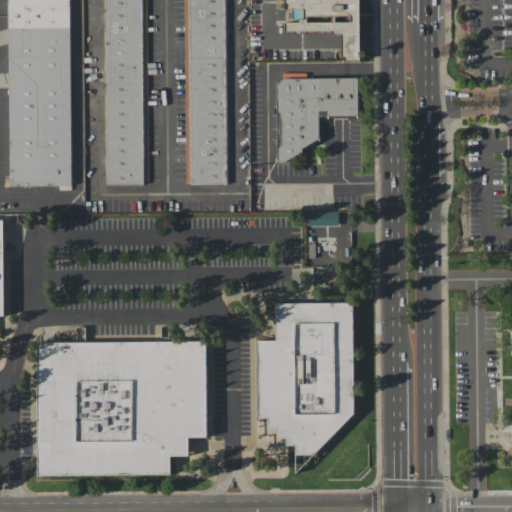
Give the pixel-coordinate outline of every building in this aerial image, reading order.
[(7,0),(68,0),(70,185),(9,186),(7,0)] [(145,0),(147,183),(105,184),(103,0),(145,0)] [(223,0),(226,183),(185,184),(182,0),(223,0)] [(358,0),(358,59),(340,59),(340,31),(283,31),(283,21),(302,21),(302,8),(283,9),(282,0),(358,0)] [(289,81),(283,88),(283,105),(279,105),(279,121),(283,121),(283,148),(285,148),(285,166),(291,166),(327,144),(329,143),(328,119),(335,119),(336,122),(365,121),(367,120),(366,80),(289,81)] [(305,212),(337,211),(337,224),(305,225),(305,212)] [(284,307),(285,344),(266,344),(267,422),(277,422),(277,431),(285,431),(285,440),(295,440),(295,450),(304,450),(304,477),(359,418),(359,306),(284,307)] [(38,481),(171,480),(171,461),(190,461),(189,443),(208,443),(207,346),(36,348),(38,481)]
